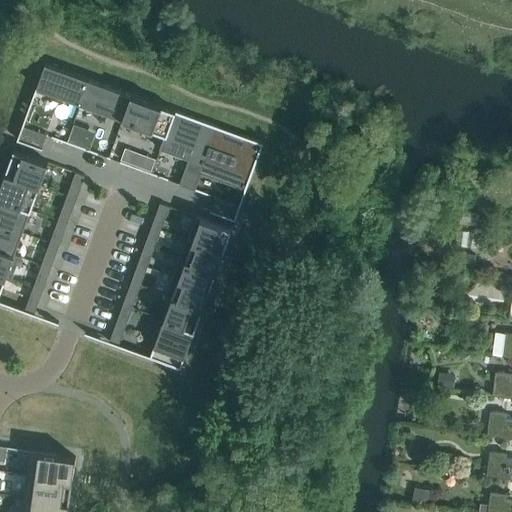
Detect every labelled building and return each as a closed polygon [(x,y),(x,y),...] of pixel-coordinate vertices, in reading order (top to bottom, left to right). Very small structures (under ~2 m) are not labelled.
[(80,102),(89,78),(45,62),(37,86),(80,102)] [(123,118),(132,94),(89,78),(80,102),(123,118)] [(166,134),(175,109),(132,94),(123,118),(165,133),(166,134)] [(200,172),(218,125),(175,109),(166,134),(165,133),(159,148),(188,159),(179,183),(195,189),(201,173),(200,172)] [(246,189),(263,142),(218,125),(200,172),(201,173),(246,189)] [(40,184),(48,161),(14,148),(5,172),(40,184)] [(81,186),(85,174),(75,171),(71,182),(81,186)] [(0,197),(31,209),(40,184),(5,172),(0,185),(0,197)] [(0,222),(22,231),(31,209),(0,197),(0,222)] [(165,217),(170,205),(160,202),(156,213),(165,217)] [(68,222),(72,211),(62,208),(58,219),(68,222)] [(223,252),(231,228),(197,216),(189,238),(188,239),(223,252)] [(63,233),(68,222),(58,219),(54,230),(63,233)] [(15,253),(22,231),(0,222),(0,248),(14,254),(15,253)] [(154,247),(158,236),(149,233),(145,244),(154,247)] [(216,270),(223,252),(188,239),(189,238),(187,237),(180,257),(216,270)] [(150,259),(154,247),(145,244),(141,255),(150,259)] [(14,254),(0,248),(0,274),(6,276),(5,277),(11,280),(20,255),(15,253),(14,254)] [(51,267),(55,256),(46,253),(41,264),(51,267)] [(209,289),(216,270),(180,257),(173,275),(209,289)] [(47,279),(51,267),(41,264),(37,275),(47,279)] [(141,284),(145,273),(135,269),(131,281),(141,284)] [(203,307),(209,289),(173,275),(166,295),(171,297),(172,296),(203,307)] [(34,313),(41,295),(31,292),(25,310),(34,313)] [(132,307),(136,296),(127,292),(123,303),(132,307)] [(194,329),(203,307),(172,296),(171,297),(164,318),(194,329)] [(181,367),(194,329),(164,318),(150,356),(181,367)] [(119,343),(123,332),(114,329),(110,340),(119,343)] [(498,330),(495,354),(504,355),(511,355),(511,332),(507,332),(498,330)] [(511,377),(511,378),(511,374),(511,373),(511,372),(497,371),(494,394),(511,396),(511,377)] [(511,418),(506,417),(507,413),(507,412),(492,410),(489,434),(511,436),(511,418)] [(73,479),(76,456),(30,449),(26,473),(73,479)] [(511,458),(506,458),(506,454),(507,454),(507,452),(492,451),(490,466),(486,465),(485,473),(511,476),(511,458)] [(69,502),(73,479),(26,473),(23,495),(69,502)] [(484,502),(482,511),(511,511),(511,498),(506,498),(507,494),(508,493),(492,491),(491,503),(484,502)] [(68,511),(69,502),(23,495),(20,511),(68,511)]
